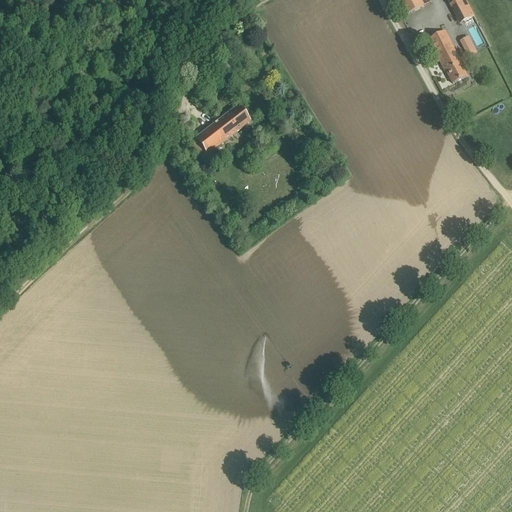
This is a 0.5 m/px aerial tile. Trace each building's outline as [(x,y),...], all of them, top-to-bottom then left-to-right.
[(399,0),(408,15),(424,7),(421,2),(424,0),(399,0)] [(448,0),(460,24),(474,17),(465,0),(448,0)] [(445,32),(429,40),(446,72),(447,72),(453,84),(467,77),(461,65),(462,65),(445,32)] [(468,38),(462,41),(470,57),(477,54),(468,38)] [(171,71),(177,79),(187,72),(181,64),(171,71)] [(249,123),(237,106),(189,144),(200,160),(249,123)]
